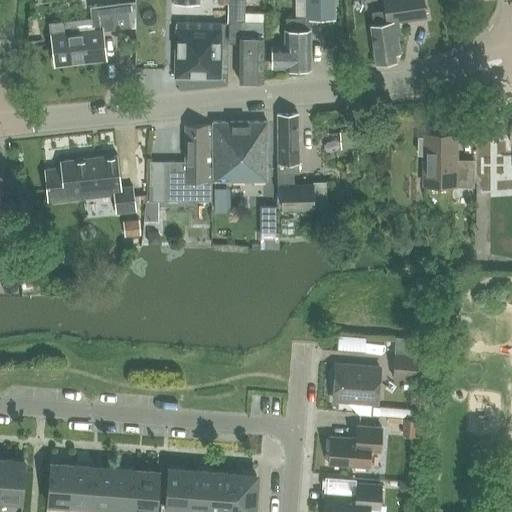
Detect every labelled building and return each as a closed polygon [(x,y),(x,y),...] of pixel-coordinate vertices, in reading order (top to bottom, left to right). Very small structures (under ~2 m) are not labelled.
[(225,22),(224,0),(214,0),(215,22),(225,22)] [(305,0),(306,18),(309,18),(335,18),(334,0),(305,0)] [(394,57),(394,56),(399,55),(396,35),(400,35),(398,22),(425,17),(423,0),(383,0),(385,11),(372,12),(374,24),(371,25),(376,60),(377,60),(379,62),(392,60),(393,57),(394,57)] [(91,18),(50,23),(55,65),(106,59),(103,30),(132,27),(129,2),(90,6),(91,18)] [(284,45),(272,45),(272,67),(285,67),(285,68),(288,68),(291,72),(301,72),(303,68),(310,68),(310,50),(310,35),(310,30),(309,30),(309,18),(306,18),(295,18),(286,18),(287,31),(284,31),(284,45)] [(241,46),(239,81),(262,82),(262,23),(241,22),(241,46)] [(175,79),(220,80),(221,26),(176,25),(175,79)] [(108,32),(110,49),(120,48),(118,31),(108,32)] [(278,163),(277,163),(277,186),(281,186),(294,186),(294,163),(297,163),(297,114),(277,114),(278,163)] [(212,122),(213,181),(264,180),(264,141),(266,141),(266,122),(212,122)] [(185,161),(163,161),(163,200),(210,201),(210,126),(185,126),(185,129),(185,161)] [(423,137),(417,137),(417,155),(423,155),(423,188),(460,187),(474,187),(474,161),(460,161),(456,161),(456,135),(423,135),(423,137)] [(61,167),(45,169),(48,201),(115,194),(117,213),(135,211),(133,186),(120,187),(117,154),(61,160),(61,167)] [(294,186),(281,186),(282,210),(312,209),(312,185),(294,186)] [(276,231),(276,215),(276,205),(260,204),(259,231),(276,231)] [(122,221),(124,235),(140,233),(139,219),(122,221)] [(396,353),(394,377),(420,379),(423,339),(396,337),(395,353),(396,353)] [(333,383),(335,386),(334,400),(378,404),(381,368),(337,364),(336,369),(334,371),(333,383)] [(402,421),(402,407),(382,407),(383,421),(402,421)] [(415,435),(417,419),(405,418),(404,434),(415,435)] [(329,464),(369,467),(370,451),(380,451),(382,427),(358,425),(357,438),(331,436),(329,464)] [(3,460),(0,499),(22,502),(25,462),(3,460)] [(47,504),(69,505),(72,465),(50,464),(47,504)] [(72,465),(69,505),(91,507),(94,467),(72,465)] [(94,467),(91,507),(113,509),(116,469),(94,467)] [(116,469),(113,509),(134,510),(137,470),(116,469)] [(165,509),(188,510),(191,471),(168,469),(165,509)] [(137,470),(134,510),(157,511),(160,472),(137,470)] [(191,471),(188,510),(208,511),(209,511),(212,472),(191,471)] [(212,472),(209,511),(231,511),(234,474),(212,472)] [(234,474),(231,511),(253,511),(257,476),(255,476),(255,473),(243,472),(243,475),(234,474)] [(325,511),(369,511),(370,508),(380,509),(381,485),(357,483),(356,496),(327,493),(325,511)]
